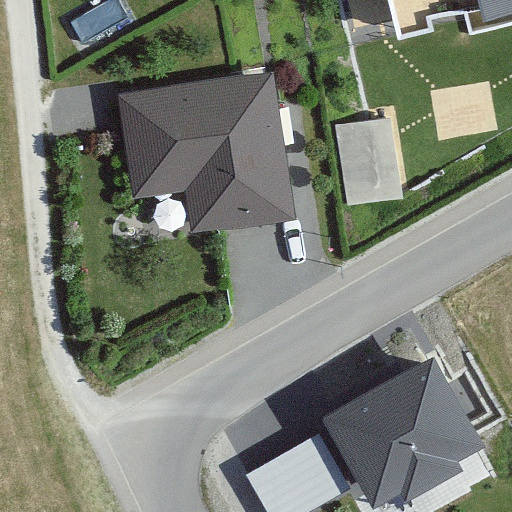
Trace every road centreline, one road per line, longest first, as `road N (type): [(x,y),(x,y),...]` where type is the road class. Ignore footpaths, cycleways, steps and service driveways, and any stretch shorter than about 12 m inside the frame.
road 1 (track): [(165,444),(114,426),(67,380),(44,259),(19,0)]
road 2 (residential): [(174,511),(163,453),(193,410),(511,224)]
